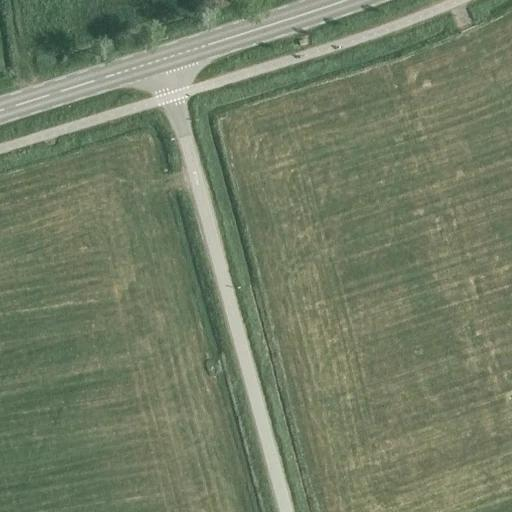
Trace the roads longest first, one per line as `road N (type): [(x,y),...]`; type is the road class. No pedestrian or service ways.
road 1 (unclassified): [(283,511),(164,58)]
road 2 (secondary): [(164,58),(346,0)]
road 3 (secondary): [(0,112),(164,58)]
